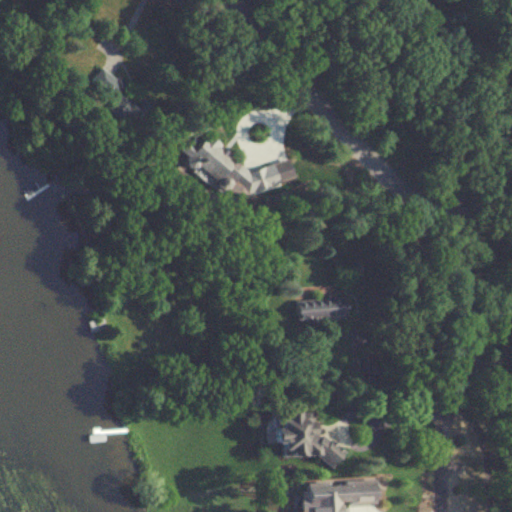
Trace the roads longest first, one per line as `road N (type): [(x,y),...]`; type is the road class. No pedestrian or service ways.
road 1 (residential): [(511,197),(449,217),(398,189),(221,0)]
road 2 (residential): [(449,217),(457,343),(511,381)]
